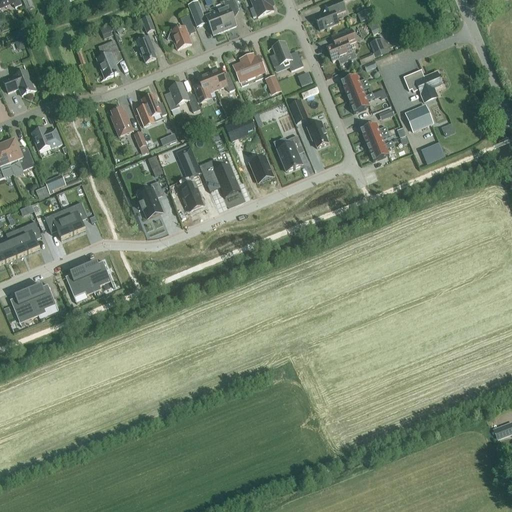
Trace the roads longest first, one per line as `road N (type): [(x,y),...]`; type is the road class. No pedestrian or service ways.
road 1 (residential): [(354,164),(155,246),(102,245),(0,288)]
road 2 (residential): [(0,128),(55,105),(93,103),(294,20)]
road 3 (residential): [(354,164),(294,20)]
road 4 (tertiary): [(511,127),(459,0)]
